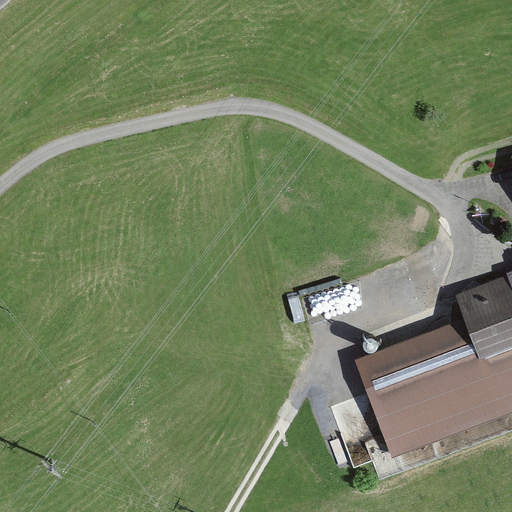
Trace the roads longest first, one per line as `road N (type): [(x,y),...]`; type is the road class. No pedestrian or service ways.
road 1 (unclassified): [(294,403),(350,317),(456,242),(452,219),(435,198),(300,119),(260,105),(180,116),(42,153),(0,189)]
road 2 (track): [(234,511),(294,403)]
